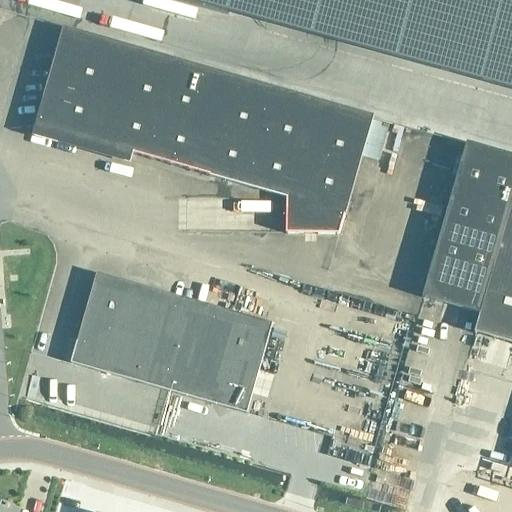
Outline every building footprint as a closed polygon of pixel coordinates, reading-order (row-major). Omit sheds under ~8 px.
[(511,0),(184,0),(511,89),(511,0)] [(189,170),(217,72),(62,28),(34,126),(189,170)] [(372,116),(217,72),(189,170),(285,198),(285,234),(338,235),(372,116)] [(511,156),(466,143),(421,297),(478,314),(473,333),(511,344),(511,156)] [(93,284),(76,343),(115,354),(132,295),(93,284)] [(132,295),(115,354),(110,374),(167,391),(190,312),(132,295)] [(228,323),(190,312),(167,391),(206,402),(217,362),(228,323)] [(228,323),(217,362),(206,402),(245,413),(268,334),(228,323)] [(115,354),(76,343),(70,363),(110,374),(115,354)] [(0,503),(0,511),(16,511),(18,509),(0,503)]
